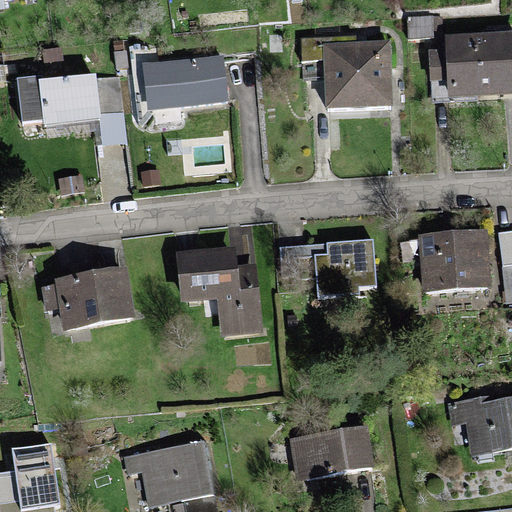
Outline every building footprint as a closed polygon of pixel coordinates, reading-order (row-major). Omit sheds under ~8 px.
[(511,98),(511,35),(453,38),(456,102),(511,98)] [(401,113),(400,44),(363,45),(362,38),(305,38),(305,62),(330,62),(331,114),(401,113)] [(230,56),(162,63),(165,92),(181,91),(183,109),(235,104),(230,56)] [(49,79),(22,82),(27,125),(124,114),(119,76),(50,84),(49,79)] [(502,289),(498,232),(413,239),(415,269),(427,268),(429,295),(502,289)] [(511,266),(511,235),(503,236),(507,268),(511,266)] [(384,289),(380,241),(332,245),(333,256),(321,257),(324,300),(367,296),(366,290),(384,289)] [(249,292),(245,249),(184,255),(188,304),(224,301),(228,339),(274,335),(270,290),(249,292)] [(141,322),(133,271),(62,283),(71,334),(141,322)] [(511,453),(511,401),(500,403),(499,396),(451,404),(455,427),(471,424),(477,459),(511,453)] [(379,471),(372,428),(294,441),(302,484),(379,471)] [(219,497),(207,442),(127,458),(131,476),(146,473),(154,510),(219,497)] [(50,445),(14,450),(17,472),(0,473),(0,502),(1,511),(45,511),(53,511),(52,502),(58,501),(50,445)]
